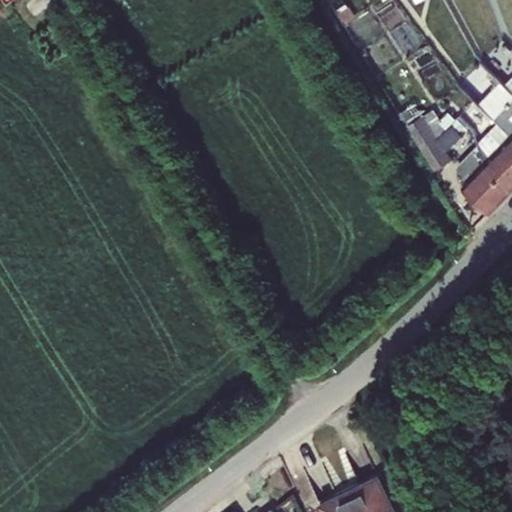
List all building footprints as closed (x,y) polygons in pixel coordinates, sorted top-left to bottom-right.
[(511,92),(505,86),(500,81),(478,103),(497,122),(511,135),(511,92)] [(435,171),(452,159),(447,149),(439,138),(424,115),(416,103),(398,114),(435,171)] [(439,138),(452,123),(456,119),(449,111),(441,119),(434,108),(424,115),(439,138)] [(511,188),(511,135),(497,122),(478,142),(485,165),(511,190),(511,188)] [(439,138),(447,149),(464,133),(452,123),(439,138)] [(485,165),(478,142),(455,166),(456,173),(464,183),(462,186),(489,212),(511,190),(485,165)] [(349,490),(359,511),(397,511),(379,475),(349,490)] [(320,504),(323,511),(359,511),(349,490),(320,504)]
